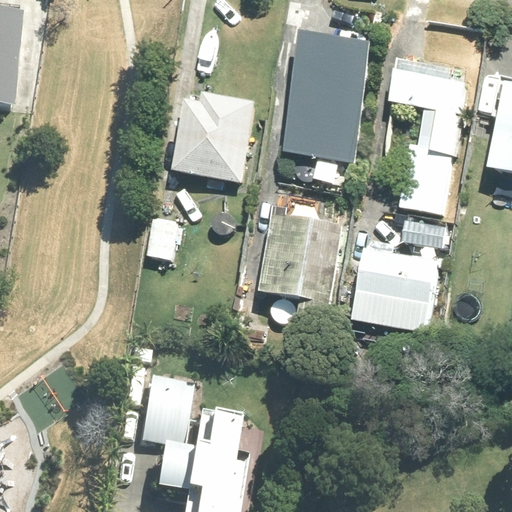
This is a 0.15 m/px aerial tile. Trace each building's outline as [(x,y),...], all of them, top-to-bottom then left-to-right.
[(0,20),(0,117),(16,118),(25,23),(0,20)] [(311,41),(293,161),(360,171),(378,51),(311,41)] [(416,150),(406,213),(449,219),(458,159),(461,160),(474,77),(406,66),(400,110),(431,114),(425,151),(416,150)] [(511,98),(510,109),(511,109),(511,114),(499,179),(503,179),(497,207),(511,209),(511,98)] [(193,108),(182,178),(248,188),(260,107),(211,99),(210,105),(197,103),(196,109),(193,108)] [(243,218),(217,218),(217,243),(243,243),(243,218)] [(348,231),(335,229),(336,225),(327,223),(326,228),(281,220),(269,301),(308,307),(306,324),(334,328),(348,231)] [(159,225),(152,261),(177,266),(184,229),(159,225)] [(411,226),(408,247),(446,253),(449,232),(411,226)] [(385,247),(371,258),(361,328),(434,339),(444,267),(400,260),(402,250),(385,247)] [(246,299),(244,314),(253,315),(255,301),(246,299)] [(251,326),(250,345),(269,346),(271,327),(251,326)] [(154,380),(144,446),(187,453),(196,387),(154,380)] [(162,499),(190,502),(188,511),(243,511),(252,462),(243,461),(247,431),(219,427),(219,424),(204,422),(199,459),(168,454),(162,499)]
